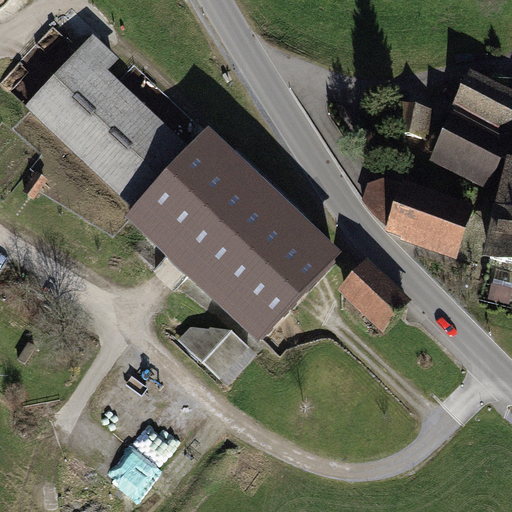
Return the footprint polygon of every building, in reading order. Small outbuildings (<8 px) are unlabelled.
[(97,47),(28,117),(262,352),(341,260),(214,131),(194,154),(116,82),(124,73),(97,47)] [(511,91),(468,68),(450,105),(455,107),(504,131),(511,115),(511,91)] [(411,103),(382,99),(378,126),(407,131),(411,103)] [(455,107),(430,160),(493,189),(509,156),(511,148),(511,134),(504,131),(455,107)] [(511,156),(509,156),(493,203),(511,207),(511,156)] [(384,223),(381,232),(451,254),(470,204),(398,178),(395,185),(376,180),(366,185),(361,198),(368,210),(384,223)] [(511,207),(493,203),(478,263),(511,271),(511,207)] [(367,262),(336,289),(372,330),(403,302),(367,262)] [(267,365),(238,340),(200,334),(187,350),(237,395),(267,365)]
